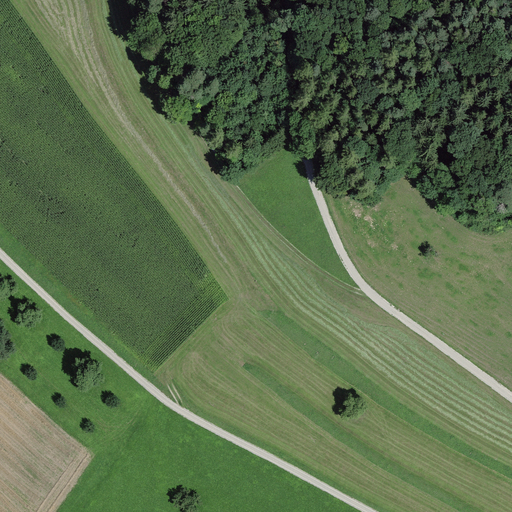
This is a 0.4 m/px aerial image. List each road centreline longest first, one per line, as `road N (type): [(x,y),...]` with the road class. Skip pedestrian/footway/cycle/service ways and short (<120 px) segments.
road 1 (track): [(288,0),(299,137),(348,267),(376,301),(511,399)]
road 2 (track): [(0,243),(189,410),(371,511)]
road 3 (track): [(376,301),(306,260),(260,219),(148,60),(126,0)]
